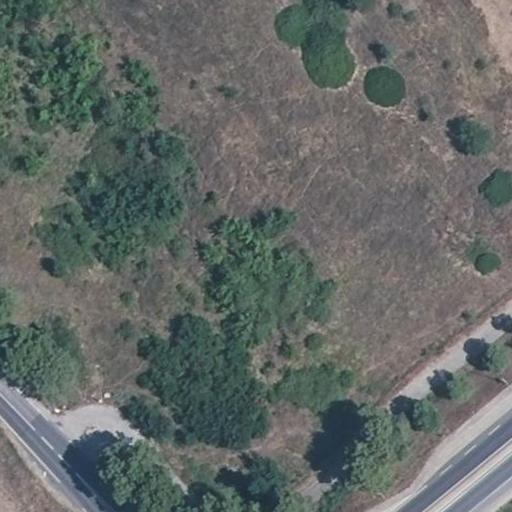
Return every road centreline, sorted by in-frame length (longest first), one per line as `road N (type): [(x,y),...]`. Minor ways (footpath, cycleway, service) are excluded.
road 1 (tertiary): [(111,511),(0,396)]
road 2 (primary): [(511,422),(404,511)]
